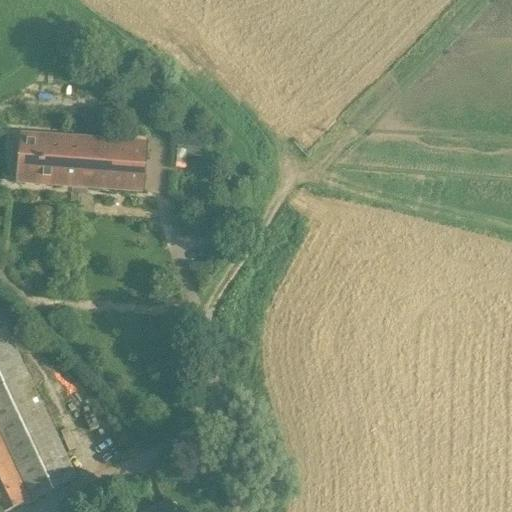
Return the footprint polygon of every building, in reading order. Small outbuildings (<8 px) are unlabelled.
[(145,145),(19,135),(16,182),(141,192),(145,145)] [(177,147),(176,168),(185,169),(186,157),(177,147)] [(0,330),(0,511),(6,511),(30,502),(76,480),(4,329),(0,330)] [(193,402),(191,413),(204,416),(207,405),(193,402)] [(149,511),(172,511),(168,503),(149,511)]
